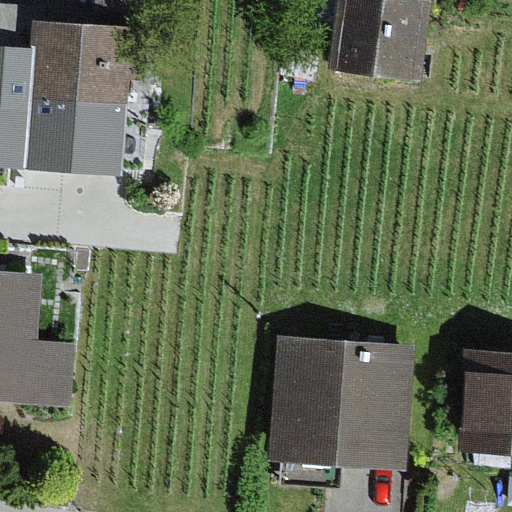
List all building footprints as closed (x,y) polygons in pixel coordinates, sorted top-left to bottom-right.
[(135,0),(93,0),(93,9),(135,12),(135,0)] [(406,77),(417,0),(326,0),(317,64),(406,77)] [(134,78),(138,27),(21,17),(19,44),(9,160),(107,168),(114,76),(134,78)] [(0,159),(9,160),(19,44),(0,42),(0,159)] [(36,271),(0,267),(0,399),(65,405),(71,341),(30,337),(36,271)] [(355,318),(328,317),(328,328),(355,329),(355,318)] [(410,343),(275,332),(265,456),(401,466),(410,343)] [(511,348),(454,344),(447,445),(511,449),(511,348)]
